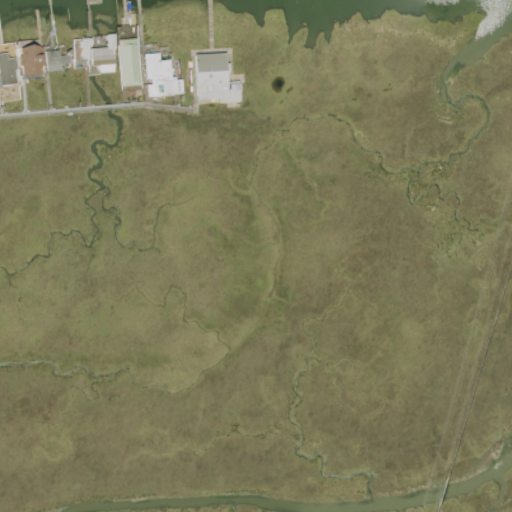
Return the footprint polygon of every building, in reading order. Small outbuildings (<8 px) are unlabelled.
[(90,49),(107,48),(107,36),(114,36),(115,47),(112,47),(113,72),(100,72),(100,70),(97,70),(97,67),(99,67),(99,66),(91,66),(90,49)] [(122,83),(118,46),(119,46),(119,41),(135,39),(140,85),(123,87),(123,82),(122,83)] [(39,48),(41,67),(39,67),(40,75),(21,77),(18,50),(39,48)] [(46,72),(44,52),(60,50),(61,57),(69,56),(70,64),(60,65),(60,70),(46,72)] [(15,70),(17,84),(2,86),(2,89),(0,89),(0,53),(7,53),(8,58),(15,57),(17,70),(15,70)] [(146,80),(144,55),(159,53),(159,61),(169,60),(170,69),(172,68),(172,71),(170,72),(171,81),(177,80),(179,94),(148,97),(146,85),(151,85),(150,80),(146,80)] [(196,101),(193,55),(224,54),(225,64),(228,64),(229,73),(225,73),(225,83),(239,82),(240,101),(218,102),(218,99),(196,101)]
